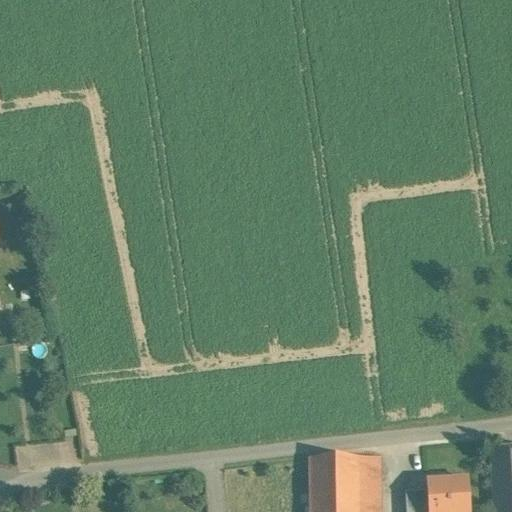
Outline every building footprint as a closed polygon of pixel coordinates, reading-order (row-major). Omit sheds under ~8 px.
[(511,511),(511,450),(489,453),(492,511),(511,511)] [(359,511),(359,497),(358,461),(310,462),(310,511),(359,511)] [(380,497),(379,461),(358,461),(359,497),(380,497)] [(469,511),(467,482),(426,485),(427,493),(405,495),(405,511),(469,511)] [(379,511),(380,497),(359,497),(359,511),(379,511)]
